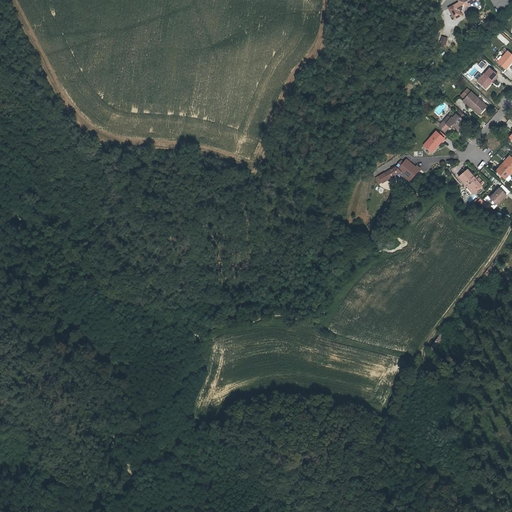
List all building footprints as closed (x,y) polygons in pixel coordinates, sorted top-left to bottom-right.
[(454,19),(462,15),(460,11),(462,10),(470,13),(471,8),(480,4),(479,1),(480,0),(458,0),(459,2),(448,8),(454,19)] [(505,45),(509,42),(499,33),(496,36),(505,45)] [(438,46),(444,48),(447,38),(442,36),(438,46)] [(511,55),(511,53),(505,47),(495,58),(504,65),(511,55)] [(488,76),(490,77),(495,72),(487,65),(482,70),(482,69),(475,77),(482,84),(488,76)] [(488,76),(482,84),(483,85),(490,77),(488,76)] [(470,103),(478,110),(484,103),(468,90),(461,98),(469,105),(470,103)] [(470,103),(469,105),(476,112),(478,110),(470,103)] [(455,112),(461,118),(464,115),(457,109),(455,112)] [(450,122),(453,125),(456,128),(460,123),(458,122),(462,119),(461,118),(455,112),(453,111),(449,117),(446,115),(442,119),(439,123),(435,119),(434,121),(440,127),(442,129),(443,130),(447,125),(448,125),(450,122)] [(435,142),(437,144),(442,137),(441,135),(443,133),(438,128),(435,131),(433,128),(421,141),(429,149),(435,142)] [(511,170),(511,155),(509,153),(496,168),(504,176),(509,171),(510,173),(511,170)] [(404,168),(401,166),(398,170),(392,175),(383,181),(387,187),(404,174),(407,176),(414,181),(422,169),(418,166),(417,168),(408,161),(406,165),(404,168)] [(467,183),(474,190),(481,184),(480,183),(475,177),(468,169),(459,177),(466,184),(467,183)] [(467,183),(466,184),(472,192),(474,190),(467,183)] [(506,193),(498,186),(488,196),(496,203),(506,193)]
